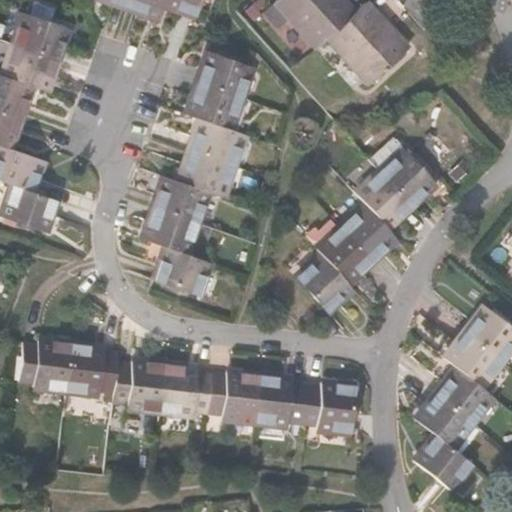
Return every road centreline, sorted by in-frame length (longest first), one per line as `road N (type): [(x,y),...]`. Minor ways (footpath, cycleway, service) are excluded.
road 1 (residential): [(136,78),(107,170),(101,238),(113,285),(168,325),(385,348)]
road 2 (residential): [(511,166),(433,241),(385,348)]
road 3 (residential): [(385,348),(395,511)]
